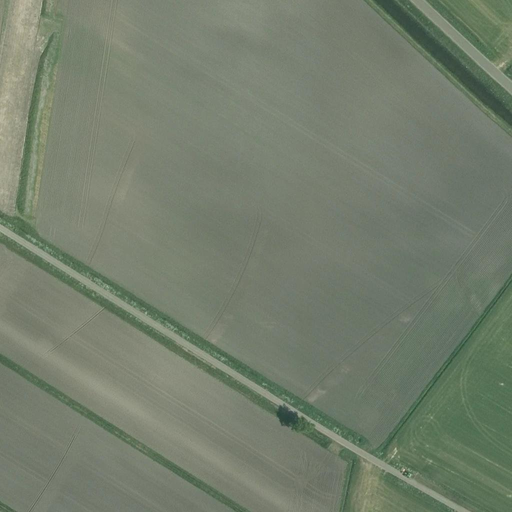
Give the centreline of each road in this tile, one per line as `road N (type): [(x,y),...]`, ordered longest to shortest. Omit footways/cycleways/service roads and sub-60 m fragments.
road 1 (unclassified): [(464,511),(0,229)]
road 2 (unclassified): [(511,88),(417,0)]
